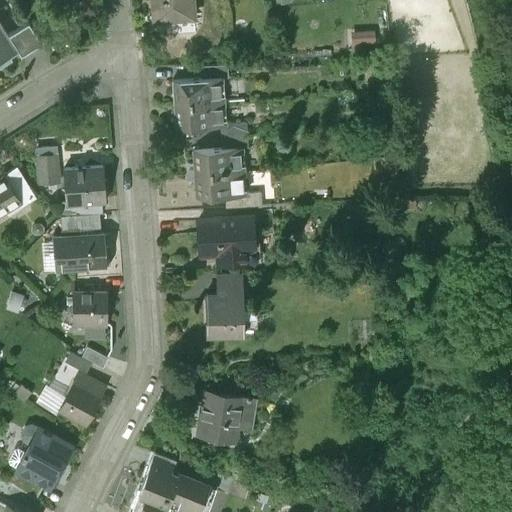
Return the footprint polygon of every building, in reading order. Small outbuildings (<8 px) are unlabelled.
[(151,0),(154,21),(193,18),(191,0),(151,0)] [(0,24),(0,63),(18,52),(8,37),(0,24)] [(28,24),(8,37),(18,52),(21,57),(41,45),(28,24)] [(219,74),(171,79),(173,102),(221,98),(219,74)] [(221,98),(173,102),(175,126),(223,122),(221,98)] [(240,144),(191,148),(193,172),(242,168),(240,144)] [(56,153),(36,154),(39,178),(58,176),(56,153)] [(102,165),(63,168),(66,202),(66,204),(102,201),(105,201),(102,165)] [(35,195),(17,166),(4,174),(5,176),(20,201),(24,199),(26,201),(35,195)] [(242,168),(193,172),(195,195),(223,193),(243,191),(243,190),(242,168)] [(5,176),(0,179),(0,213),(20,201),(5,176)] [(258,189),(243,190),(243,191),(223,193),(224,205),(259,203),(258,189)] [(102,212),(102,201),(66,204),(66,202),(62,202),(63,215),(100,212),(102,212)] [(63,215),(60,215),(61,231),(101,228),(100,212),(63,215)] [(249,212),(196,217),(199,250),(216,248),(217,258),(244,256),(243,243),(251,242),(249,212)] [(102,232),(61,235),(61,233),(53,233),(55,268),(105,264),(104,263),(108,262),(107,245),(103,246),(102,232)] [(203,285),(204,297),(241,296),(240,270),(217,271),(217,284),(203,285)] [(106,291),(73,291),(73,323),(106,323),(106,291)] [(241,296),(204,297),(205,332),(243,330),(241,296)] [(107,355),(85,343),(80,353),(90,359),(102,365),(107,355)] [(80,353),(69,348),(64,358),(85,369),(90,359),(80,353)] [(72,377),(57,405),(84,420),(99,392),(72,377)] [(238,388),(205,384),(201,410),(198,410),(196,427),(233,432),(238,388)] [(55,434),(31,422),(25,423),(22,430),(24,437),(30,440),(17,466),(45,481),(49,482),(51,479),(54,481),(61,468),(57,466),(62,456),(65,458),(72,445),(54,436),(55,434)] [(212,485),(153,464),(135,511),(165,511),(172,495),(186,500),(185,503),(203,510),(212,485)] [(45,481),(17,466),(10,481),(36,499),(45,481)] [(26,511),(6,503),(2,511),(26,511)]
